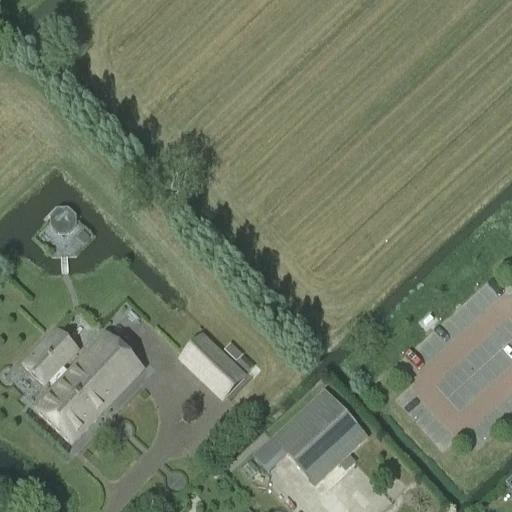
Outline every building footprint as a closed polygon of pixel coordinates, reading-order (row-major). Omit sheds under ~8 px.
[(66,211),(55,211),(48,219),(49,229),(56,236),(67,236),(74,228),(74,218),(66,211)] [(74,450),(146,376),(109,339),(71,378),(66,372),(81,356),(59,335),(25,370),(47,391),(51,387),(57,393),(36,414),(74,450)] [(225,400),(243,380),(201,340),(183,360),(225,400)] [(242,358),(230,346),(224,353),(236,364),(242,358)] [(366,441),(324,395),(272,443),(315,489),(366,441)] [(215,473),(210,477),(216,483),(220,478),(215,473)]
